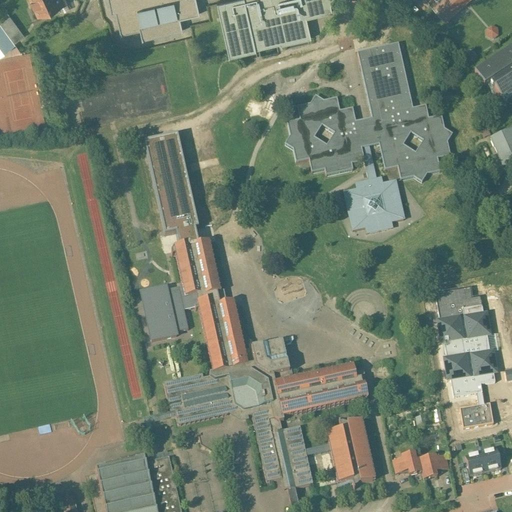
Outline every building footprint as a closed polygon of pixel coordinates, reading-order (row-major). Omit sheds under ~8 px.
[(29,0),(37,16),(66,3),(64,0),(29,0)] [(107,0),(110,14),(115,13),(120,35),(121,35),(121,32),(129,30),(129,32),(130,31),(130,30),(138,28),(141,40),(142,40),(142,37),(151,35),(151,37),(152,37),(152,35),(160,33),(161,35),(162,34),(161,33),(170,31),(171,32),(171,31),(180,29),(180,31),(182,31),(179,19),(199,14),(195,0),(107,0)] [(226,0),(216,2),(228,57),(255,51),(255,49),(279,44),(279,45),(310,39),(306,18),(332,12),(330,5),(333,0),(226,0)] [(428,0),(447,19),(467,0),(428,0)] [(484,27),(485,39),(498,37),(497,26),(484,27)] [(8,47),(0,35),(0,47),(4,44),(7,48),(8,47)] [(375,181),(369,147),(378,145),(385,171),(397,168),(400,181),(413,179),(421,183),(427,176),(440,172),(437,160),(449,157),(446,141),(452,134),(443,129),(442,116),(428,119),(426,106),(411,108),(399,44),(356,54),(371,118),(355,122),(352,108),(338,112),(336,99),(321,102),(315,97),(309,105),(297,107),(299,121),(286,123),(289,136),(284,145),(293,149),(294,163),(308,161),(310,173),(324,170),(325,177),(352,171),(351,164),(364,162),(368,182),(355,185),(356,191),(343,193),(351,231),(365,228),(366,234),(391,228),(390,222),(404,219),(394,183),(381,185),(381,180),(375,181)] [(511,97),(511,47),(473,73),(483,88),(489,83),(501,100),(507,95),(510,99),(511,97)] [(130,102),(132,113),(156,109),(153,91),(167,89),(165,77),(65,97),(71,127),(122,117),(119,104),(130,102)] [(511,133),(511,130),(490,139),(502,166),(505,165),(505,166),(511,163),(511,162),(511,133)] [(119,166),(102,169),(120,246),(136,242),(119,166)] [(212,302),(218,300),(216,293),(219,293),(209,242),(189,246),(189,245),(171,248),(172,253),(173,257),(175,256),(182,289),(184,299),(193,297),(195,304),(211,300),(212,302)] [(184,299),(182,289),(166,292),(166,290),(141,294),(151,343),(176,338),(175,334),(188,332),(184,312),(196,310),(196,308),(195,304),(193,297),(184,299)] [(462,431),(492,427),(489,406),(483,407),(480,387),(494,384),(493,375),(496,375),(492,354),(489,354),(487,337),(490,337),(486,315),(483,316),(480,298),(472,299),(470,289),(435,295),(439,323),(437,324),(440,345),(443,344),(446,361),(443,362),(447,383),(450,383),(453,400),(475,396),(477,408),(459,411),(462,431)] [(221,300),(218,300),(212,302),(211,300),(195,304),(196,308),(196,310),(195,312),(197,312),(211,374),(208,374),(209,378),(202,379),(202,376),(161,384),(168,414),(174,413),(177,427),(228,416),(227,413),(230,413),(239,419),(250,418),(265,483),(286,479),(289,491),(312,486),(306,456),(304,450),(299,427),(281,430),(279,422),(283,421),(282,417),(359,401),(359,405),(365,403),(367,398),(364,383),(361,384),(359,375),(354,376),(352,364),(288,379),(286,368),(265,372),(258,368),(255,354),(259,354),(257,347),(243,349),(233,302),(221,304),(221,300)] [(496,336),(490,337),(487,337),(489,354),(492,354),(498,353),(496,336)] [(340,432),(325,433),(328,446),(304,450),(306,456),(329,452),(336,484),(351,482),(352,488),(359,483),(374,481),(361,421),(338,424),(340,432)] [(495,449),(463,457),(468,480),(500,472),(495,449)] [(400,459),(398,459),(402,473),(408,472),(409,476),(421,473),(423,481),(436,477),(434,472),(441,470),(437,458),(436,454),(416,460),(414,452),(399,456),(400,459)] [(152,456),(95,469),(97,475),(87,477),(94,511),(180,511),(169,459),(153,462),(152,456)] [(444,456),(437,458),(441,470),(441,472),(449,469),(444,456)] [(402,473),(398,459),(390,461),(394,476),(402,473)] [(59,499),(62,511),(77,511),(73,495),(59,499)]
